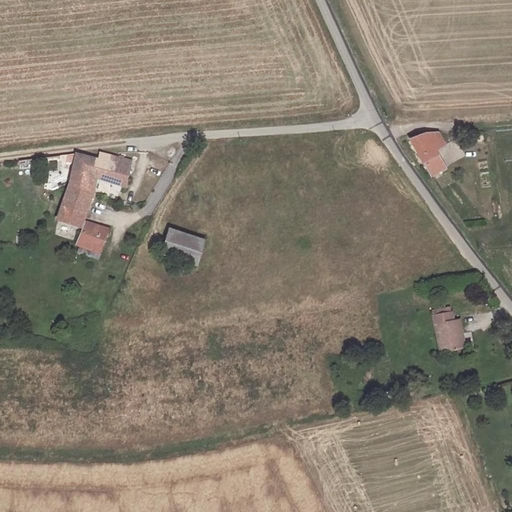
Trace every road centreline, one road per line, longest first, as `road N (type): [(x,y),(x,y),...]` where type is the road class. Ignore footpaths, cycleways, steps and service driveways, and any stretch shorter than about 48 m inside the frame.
road 1 (unclassified): [(511,307),(373,118),(322,0)]
road 2 (track): [(130,139),(0,155)]
